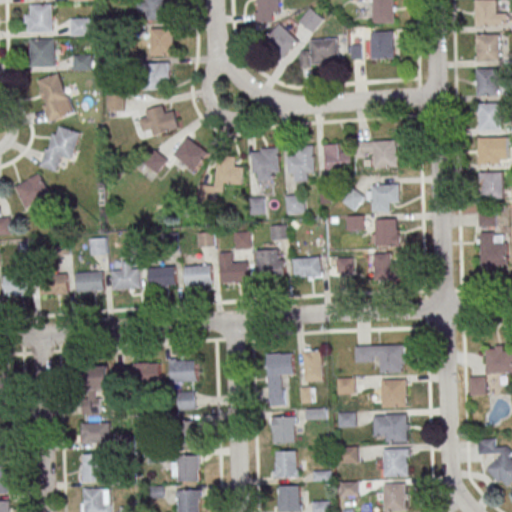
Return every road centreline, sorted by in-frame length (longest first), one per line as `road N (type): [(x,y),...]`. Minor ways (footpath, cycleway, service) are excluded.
road 1 (residential): [(511,307),(0,337)]
road 2 (residential): [(442,310),(433,0)]
road 3 (residential): [(470,511),(450,479),(442,310)]
road 4 (residential): [(436,96),(286,104),(246,85)]
road 5 (residential): [(239,511),(232,321)]
road 6 (residential): [(45,511),(40,334)]
road 7 (residential): [(220,50),(209,71),(213,108),(248,117),(270,99)]
